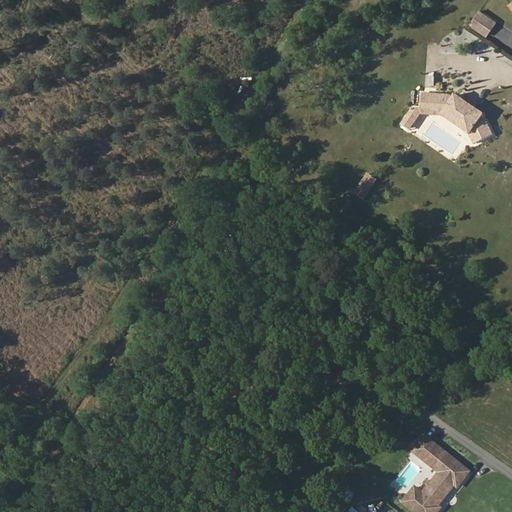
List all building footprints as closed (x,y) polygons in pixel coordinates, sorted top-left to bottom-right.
[(489,36),(498,22),(483,12),(474,25),(489,36)] [(455,99),(451,96),(424,94),(423,109),(423,112),(445,113),(475,133),(480,143),(495,136),(488,122),(484,118),(486,116),(475,108),(468,103),(458,96),(455,99)] [(475,108),(477,104),(471,99),(468,103),(475,108)] [(476,145),(480,143),(475,133),(445,113),(423,112),(423,109),(415,109),(409,117),(415,121),(409,129),(411,131),(423,115),(444,117),(472,137),(476,145)] [(409,117),(403,125),(409,129),(415,121),(409,117)] [(380,181),(371,174),(357,193),(366,199),(380,181)] [(417,491),(405,506),(412,511),(442,511),(443,511),(440,509),(445,503),(445,500),(448,495),(451,495),(456,488),(459,490),(471,475),(426,440),(414,455),(441,476),(425,497),(417,491)]
